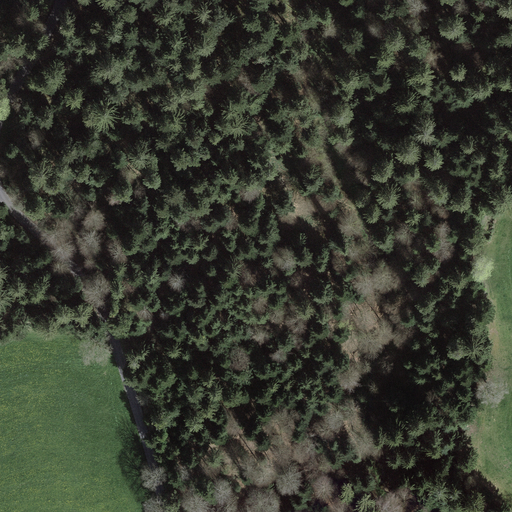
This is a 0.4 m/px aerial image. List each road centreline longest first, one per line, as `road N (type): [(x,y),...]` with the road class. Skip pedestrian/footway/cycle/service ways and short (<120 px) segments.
road 1 (unclassified): [(0,193),(103,313),(165,511)]
road 2 (unclassified): [(59,0),(0,114)]
